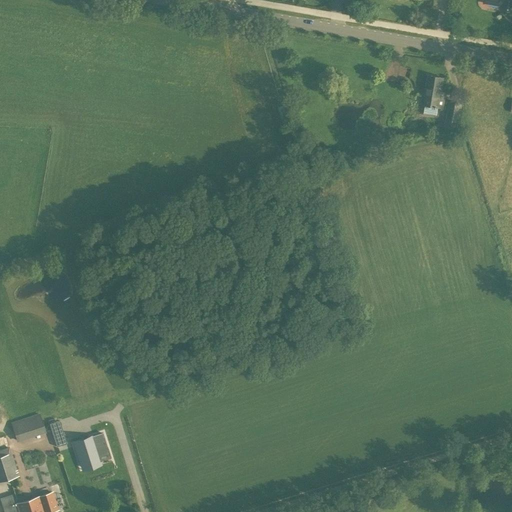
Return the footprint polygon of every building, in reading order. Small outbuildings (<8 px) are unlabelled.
[(511,0),(486,0),(486,2),(502,5),(501,9),(511,11),(511,0)] [(445,99),(439,98),(443,78),(429,76),(424,106),(425,106),(423,113),(436,115),(438,108),(444,109),(445,99)] [(443,127),(458,130),(462,104),(448,101),(443,127)] [(46,430),(40,414),(11,423),(16,440),(46,430)] [(57,445),(68,441),(59,419),(49,423),(57,445)] [(94,442),(76,448),(82,467),(100,461),(94,442)] [(9,447),(0,449),(0,482),(19,476),(9,447)] [(17,503),(19,511),(28,511),(42,508),(43,511),(49,511),(57,510),(52,492),(17,503)]
